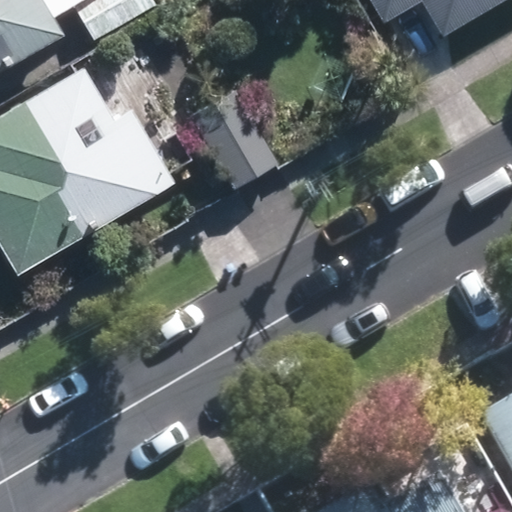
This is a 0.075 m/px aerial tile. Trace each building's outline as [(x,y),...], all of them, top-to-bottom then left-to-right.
[(42,0),(0,0),(0,58),(57,20),(42,0)] [(87,64),(0,118),(0,280),(160,181),(87,64)] [(227,78),(169,119),(214,183),(272,143),(227,78)] [(511,394),(481,412),(511,464),(511,394)] [(438,511),(403,456),(312,511),(438,511)]
